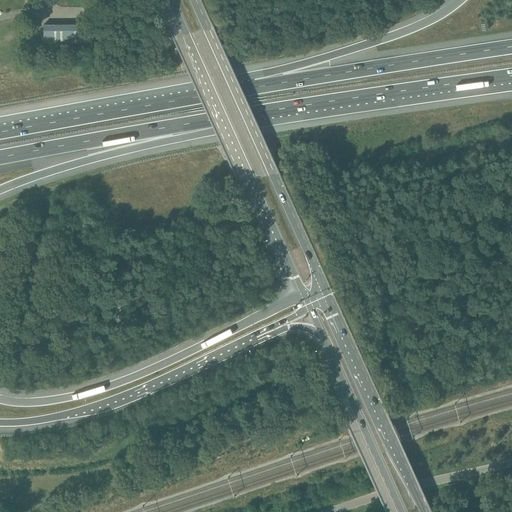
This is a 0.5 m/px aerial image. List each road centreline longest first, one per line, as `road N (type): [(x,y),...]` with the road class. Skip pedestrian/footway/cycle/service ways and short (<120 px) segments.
road 1 (primary): [(171,0),(304,297)]
road 2 (motorway): [(304,297),(113,384),(63,398),(0,398)]
road 3 (primary): [(325,293),(194,0)]
road 4 (motorway): [(0,424),(106,401),(285,319)]
road 5 (motorway): [(237,116),(511,76)]
road 6 (motorway): [(511,48),(253,86)]
road 7 (motorway): [(253,86),(0,133)]
road 8 (motorway): [(0,190),(237,116)]
road 9 (motorway): [(0,158),(237,116)]
road 10 (primary): [(426,511),(325,293)]
road 11 (motorway): [(460,0),(418,26),(253,86)]
road 12 (primary): [(324,336),(403,511)]
road 13 (unclassified): [(329,511),(511,462)]
